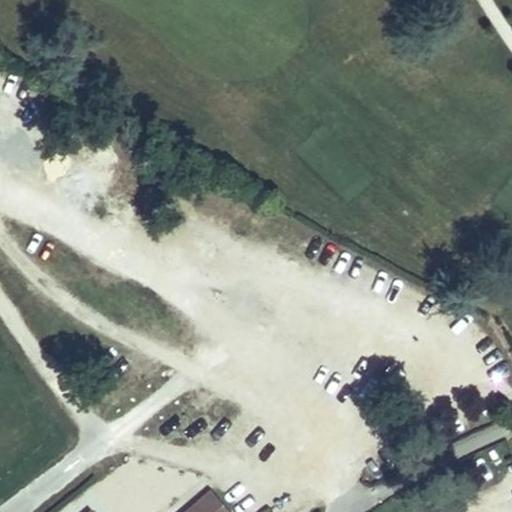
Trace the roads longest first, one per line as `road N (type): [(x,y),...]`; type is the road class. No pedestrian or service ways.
road 1 (track): [(0,182),(211,308),(314,385),(445,341)]
road 2 (track): [(511,417),(397,466),(340,511)]
road 3 (track): [(314,385),(339,511)]
